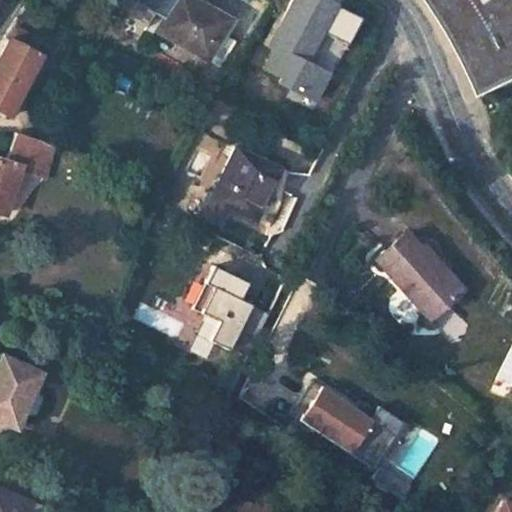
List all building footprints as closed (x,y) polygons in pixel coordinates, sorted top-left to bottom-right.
[(193,0),(174,0),(157,32),(210,61),(222,38),(231,22),(193,0)] [(511,0),(426,0),(448,31),(467,65),(482,102),(511,87),(511,0)] [(0,116),(5,119),(37,58),(33,56),(39,43),(13,30),(4,44),(0,51),(0,116)] [(210,61),(224,70),(238,46),(222,38),(210,61)] [(2,165),(0,164),(0,220),(2,221),(17,173),(28,177),(33,161),(39,145),(12,136),(2,165)] [(47,166),(53,150),(39,145),(33,161),(47,166)] [(277,172),(230,151),(207,206),(252,225),(277,172)] [(404,243),(377,267),(430,325),(462,295),(446,279),(439,285),(430,275),(433,273),(404,243)] [(437,270),(433,273),(430,275),(439,285),(446,279),(437,270)] [(244,356),(265,315),(247,306),(255,289),(235,279),(227,296),(209,288),(196,314),(214,322),(204,342),(224,352),(226,347),(244,356)] [(0,427),(7,431),(15,412),(24,416),(31,413),(36,401),(33,394),(25,391),(34,372),(0,357),(0,427)] [(367,418),(305,378),(282,414),(370,470),(399,425),(374,408),(367,418)] [(0,511),(32,511),(0,498),(0,511)]
